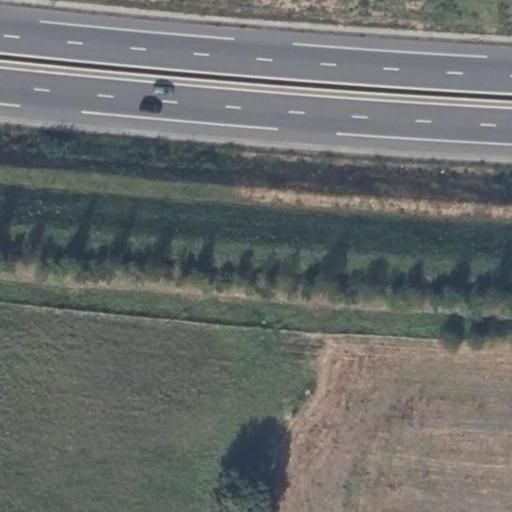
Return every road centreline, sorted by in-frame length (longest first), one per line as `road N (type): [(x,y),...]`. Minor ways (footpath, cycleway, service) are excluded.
road 1 (trunk): [(511,75),(0,33)]
road 2 (trunk): [(0,84),(511,125)]
